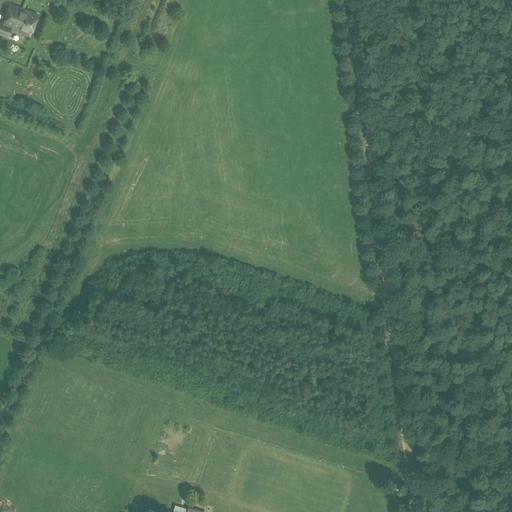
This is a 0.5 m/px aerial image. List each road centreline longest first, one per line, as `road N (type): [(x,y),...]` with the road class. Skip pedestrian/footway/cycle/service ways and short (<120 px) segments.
road 1 (track): [(416,511),(372,168)]
road 2 (track): [(370,149),(352,0)]
road 3 (track): [(370,149),(511,126)]
